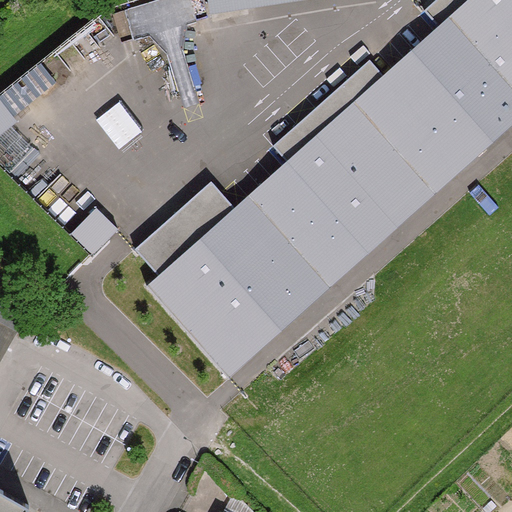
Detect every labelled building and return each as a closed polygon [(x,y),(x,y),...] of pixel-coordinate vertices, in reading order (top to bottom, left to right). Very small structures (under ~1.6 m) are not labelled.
[(208,0),(211,15),(305,0),(208,0)] [(294,170),(255,204),(316,277),(511,104),(511,90),(510,89),(511,87),(511,10),(503,0),(437,0),(423,13),(445,38),(391,85),(370,61),(273,146),(294,170)] [(0,132),(17,119),(0,96),(0,132)] [(154,292),(216,363),(304,288),(242,217),(211,181),(135,247),(165,282),(154,292)] [(255,204),(242,217),(304,288),(316,277),(255,204)] [(118,230),(96,209),(70,236),(92,257),(118,230)] [(0,365),(20,329),(20,328),(0,316),(0,365)] [(0,511),(17,511),(0,502),(0,511)]
